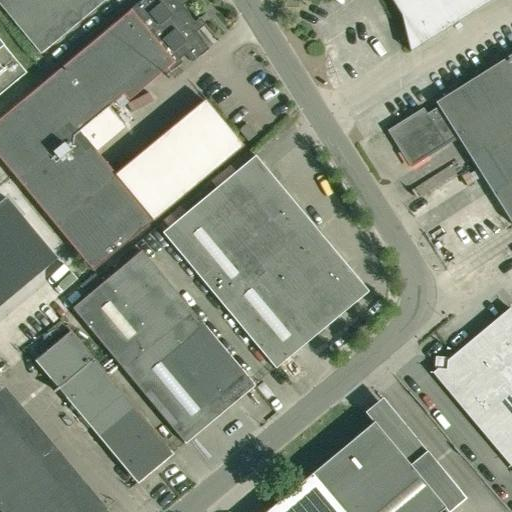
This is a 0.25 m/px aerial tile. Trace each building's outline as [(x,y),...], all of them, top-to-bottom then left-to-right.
[(190,27),(195,23),(181,6),(188,1),(189,0),(188,0),(148,0),(147,1),(146,0),(143,0),(129,12),(0,119),(0,159),(92,271),(242,146),(204,101),(115,175),(96,152),(125,128),(107,106),(157,66),(165,76),(181,62),(179,60),(185,55),(192,62),(208,49),(190,27)] [(0,0),(0,5),(40,54),(105,0),(0,0)] [(391,0),(402,16),(411,54),(496,0),(391,0)] [(0,95),(25,74),(0,43),(0,95)] [(511,54),(436,103),(439,109),(427,116),(424,110),(390,132),(411,166),(457,137),(511,224),(511,54)] [(246,124),(238,131),(247,142),(255,135),(246,124)] [(255,157),(163,233),(275,369),(367,292),(255,157)] [(5,198),(0,202),(0,233),(36,277),(57,259),(5,198)] [(0,233),(0,276),(15,294),(36,277),(0,233)] [(141,251),(72,309),(185,444),(254,386),(141,251)] [(0,276),(0,306),(15,294),(0,276)] [(511,311),(510,308),(446,362),(438,361),(437,369),(432,373),(511,468),(511,311)] [(70,331),(36,360),(139,483),(173,454),(70,331)] [(0,511),(88,511),(0,405),(0,511)] [(440,511),(462,494),(426,451),(409,465),(373,422),(265,511),(440,511)]
